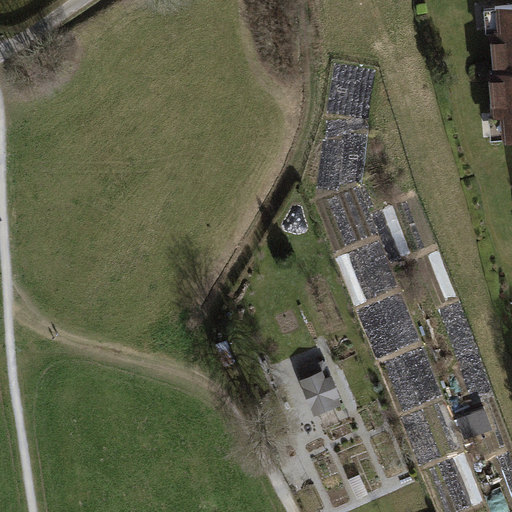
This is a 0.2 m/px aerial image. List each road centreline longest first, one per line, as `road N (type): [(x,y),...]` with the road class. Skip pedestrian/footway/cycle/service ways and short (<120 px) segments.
road 1 (track): [(8,285),(40,327),(134,355),(208,357),(290,511)]
road 2 (track): [(296,0),(309,62),(308,127),(287,189),(207,326),(208,357)]
